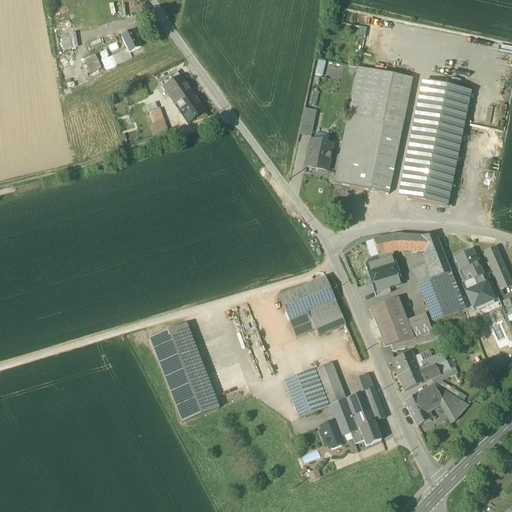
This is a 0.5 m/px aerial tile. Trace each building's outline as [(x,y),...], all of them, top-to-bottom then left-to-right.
[(347,32),(363,36),(364,29),(349,25),(347,32)] [(122,37),(128,51),(120,55),(124,64),(132,60),(130,54),(141,49),(136,39),(139,38),(137,35),(135,36),(133,32),(122,37)] [(61,51),(76,47),(72,33),(57,37),(61,51)] [(112,65),(113,69),(116,68),(124,64),(120,55),(112,59),(114,64),(112,65)] [(357,69),(347,116),(402,127),(412,80),(357,69)] [(159,83),(163,89),(180,77),(176,72),(159,83)] [(163,89),(175,107),(192,95),(180,77),(163,89)] [(398,198),(408,200),(432,84),(422,82),(398,198)] [(471,92),(432,84),(408,200),(447,208),(471,92)] [(309,104),(316,106),(319,91),(312,89),(309,104)] [(125,96),(128,105),(146,99),(144,90),(125,96)] [(205,113),(192,95),(175,107),(188,125),(205,113)] [(145,106),(148,112),(155,109),(153,103),(145,106)] [(305,109),(301,125),(299,136),(311,139),(313,127),(316,111),(305,109)] [(148,114),(150,119),(161,115),(159,110),(148,114)] [(150,119),(152,125),(163,120),(161,115),(150,119)] [(388,196),(402,127),(347,116),(333,184),(388,196)] [(152,125),(154,130),(165,126),(163,120),(152,125)] [(167,132),(165,126),(154,130),(156,136),(167,132)] [(311,141),(324,143),(326,137),(312,134),(311,141)] [(305,168),(327,173),(332,147),(310,142),(305,168)] [(401,236),(392,237),(393,253),(402,253),(424,254),(420,237),(401,236)] [(378,256),(393,253),(392,237),(372,241),(376,252),(378,256)] [(436,238),(420,237),(424,254),(426,266),(429,280),(445,276),(450,274),(436,238)] [(496,285),(499,292),(501,291),(510,287),(494,249),(483,255),(496,285)] [(470,275),(473,280),(481,276),(471,253),(455,260),(460,271),(467,268),(470,275)] [(383,274),(386,281),(397,277),(391,259),(380,263),(383,274)] [(366,267),(369,278),(383,274),(380,263),(366,267)] [(460,313),(445,276),(429,280),(426,266),(413,271),(418,286),(433,323),(460,313)] [(467,268),(460,271),(463,278),(470,275),(467,268)] [(385,287),(387,286),(386,281),(383,274),(369,278),(376,298),(387,295),(385,287)] [(473,280),(477,289),(485,285),(481,276),(473,280)] [(397,277),(386,281),(387,286),(388,289),(398,285),(400,285),(397,277)] [(278,298),(296,339),(314,331),(317,338),(345,326),(325,278),(278,298)] [(491,283),(485,286),(493,302),(491,302),(492,303),(498,300),(497,298),(492,286),(491,283)] [(465,294),(473,311),(491,302),(493,302),(485,286),(485,285),(477,289),(465,294)] [(492,286),(497,298),(503,295),(501,291),(499,292),(496,285),(492,286)] [(370,310),(384,348),(433,336),(425,315),(406,323),(397,299),(370,310)] [(149,340),(182,424),(219,410),(186,325),(149,340)] [(433,337),(413,341),(414,346),(434,342),(433,337)] [(405,350),(414,348),(414,346),(413,341),(403,344),(405,350)] [(391,347),(392,353),(405,350),(403,344),(391,347)] [(383,346),(380,348),(385,361),(391,358),(388,349),(385,350),(383,346)] [(429,352),(413,358),(418,370),(422,368),(423,361),(431,358),(429,352)] [(391,362),(398,378),(408,373),(409,377),(420,373),(418,370),(413,358),(411,353),(391,362)] [(423,361),(422,368),(423,372),(435,367),(445,363),(446,363),(443,354),(431,358),(423,361)] [(445,363),(435,367),(439,376),(449,371),(445,363)] [(331,364),(294,378),(309,416),(328,408),(328,407),(337,404),(345,401),(331,364)] [(423,372),(420,373),(424,383),(430,380),(440,376),(439,376),(435,367),(423,372)] [(430,380),(433,386),(434,387),(441,383),(449,379),(457,375),(454,369),(449,371),(439,376),(440,376),(430,380)] [(404,392),(424,383),(420,373),(409,377),(408,373),(398,378),(404,392)] [(354,381),(359,395),(372,389),(367,376),(354,381)] [(299,419),(309,416),(294,378),(285,382),(299,419)] [(460,394),(441,383),(434,387),(457,400),(460,394)] [(446,418),(450,425),(455,423),(468,407),(465,405),(462,404),(457,400),(434,387),(433,386),(417,395),(421,408),(425,407),(429,413),(442,406),(448,417),(446,418)] [(373,389),(372,389),(359,395),(346,400),(352,416),(370,408),(379,404),(373,389)] [(466,398),(460,394),(457,400),(462,404),(466,398)] [(404,403),(417,428),(432,419),(429,413),(425,407),(421,408),(417,395),(404,403)] [(350,435),(358,431),(352,416),(346,400),(345,401),(337,404),(343,420),(349,435),(350,435)] [(328,408),(334,423),(343,420),(337,404),(328,407),(328,408)] [(379,404),(370,408),(373,416),(382,412),(379,404)] [(385,419),(382,412),(373,416),(370,408),(352,416),(358,431),(359,431),(358,429),(373,423),(374,423),(385,419)] [(321,431),(322,434),(322,435),(322,437),(323,438),(324,439),(328,448),(328,450),(331,449),(331,451),(341,447),(340,445),(343,444),(340,438),(349,435),(343,420),(334,423),(320,429),(321,431)] [(358,429),(359,431),(363,442),(365,447),(380,441),(374,423),(373,423),(358,429)] [(322,434),(321,431),(317,432),(324,449),(328,448),(324,439),(323,438),(322,437),(322,435),(322,434)] [(354,445),(363,442),(359,431),(358,431),(350,435),(354,445)] [(308,481),(318,478),(315,470),(305,473),(308,481)] [(511,511),(511,507),(508,503),(498,511),(511,511)]
